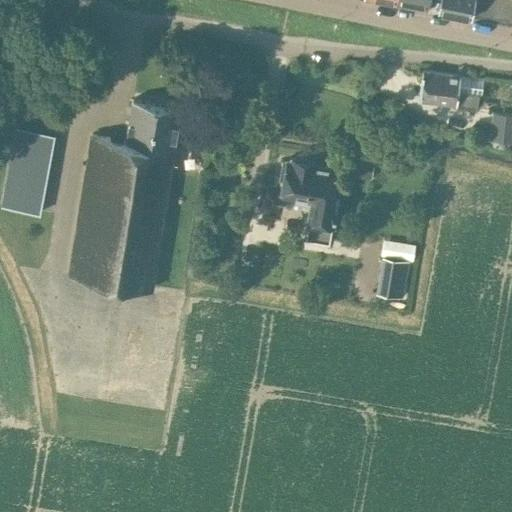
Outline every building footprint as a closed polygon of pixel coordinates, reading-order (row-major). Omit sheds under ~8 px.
[(396,0),(396,4),(426,9),(427,0),(396,0)] [(469,19),(472,0),(440,0),(438,13),(469,19)] [(480,93),(482,77),(423,69),(419,98),(454,102),(454,107),(475,110),(477,93),(480,93)] [(151,290),(180,108),(131,100),(125,141),(90,135),(67,276),(151,290)] [(511,141),(511,113),(492,111),(489,138),(511,141)] [(0,198),(0,205),(34,212),(49,132),(13,126),(0,198)] [(282,164),(278,187),(279,188),(278,197),(301,201),(300,206),(308,207),(306,223),(304,237),(328,241),(330,225),(332,226),(337,191),(331,190),(333,174),(334,165),(315,162),(315,158),(290,154),(289,157),(285,157),(283,164),(282,164)] [(358,159),(355,175),(370,178),(373,162),(358,159)] [(401,296),(407,260),(382,256),(376,292),(401,296)]
